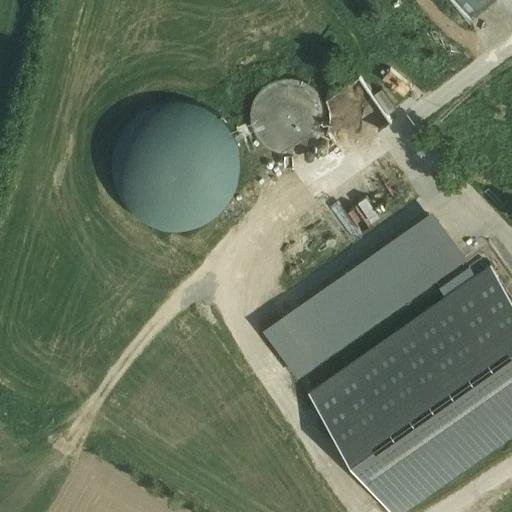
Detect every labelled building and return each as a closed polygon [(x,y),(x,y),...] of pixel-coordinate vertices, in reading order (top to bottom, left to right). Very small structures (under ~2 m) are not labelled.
[(364,72),(334,93),(343,106),(356,98),(376,127),(393,115),(364,72)] [(320,135),(325,124),(327,112),(325,101),(319,91),(311,83),(301,78),(291,76),(280,77),(271,81),(262,87),(256,95),(252,105),(251,118),(255,130),(263,141),(273,148),(286,151),(299,150),(311,145),(320,135)] [(158,226),(173,228),(189,227),(204,222),(218,213),(229,201),(237,187),(241,172),(241,156),(238,140),(230,125),(219,112),(205,103),(190,98),(173,96),(157,99),(141,106),(128,116),(118,129),(112,143),(109,158),(110,173),(114,187),(121,200),(131,212),(144,220),(158,226)] [(376,228),(390,218),(365,186),(352,196),(376,228)] [(315,361),(458,258),(422,208),(279,311),(315,361)] [(298,223),(303,230),(320,216),(314,209),(298,223)] [(511,430),(511,297),(491,268),(314,393),(398,511),(511,430)]
